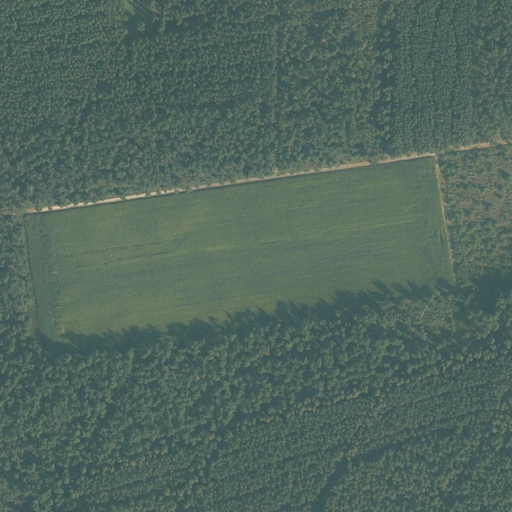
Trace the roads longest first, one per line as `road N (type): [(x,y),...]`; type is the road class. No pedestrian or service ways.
road 1 (track): [(0,216),(388,160)]
road 2 (track): [(279,0),(277,175)]
road 3 (track): [(437,511),(511,380)]
road 4 (track): [(436,153),(457,293)]
road 5 (track): [(388,160),(511,142)]
